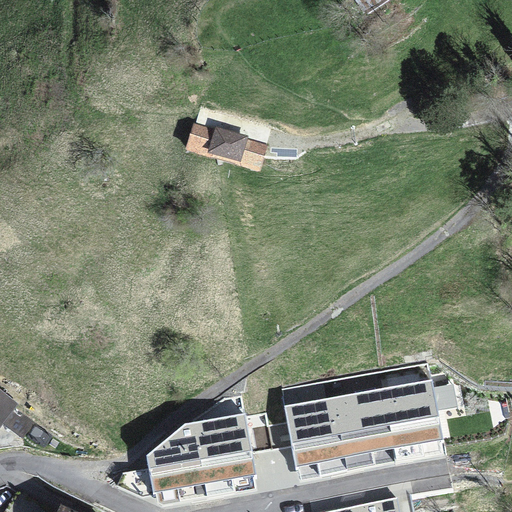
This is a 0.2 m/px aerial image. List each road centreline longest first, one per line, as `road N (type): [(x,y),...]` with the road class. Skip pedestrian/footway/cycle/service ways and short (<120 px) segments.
road 1 (residential): [(1,467),(112,466),(136,455),(464,215),(506,168),(511,141)]
road 2 (track): [(386,126),(511,49)]
road 3 (residential): [(511,113),(386,126)]
